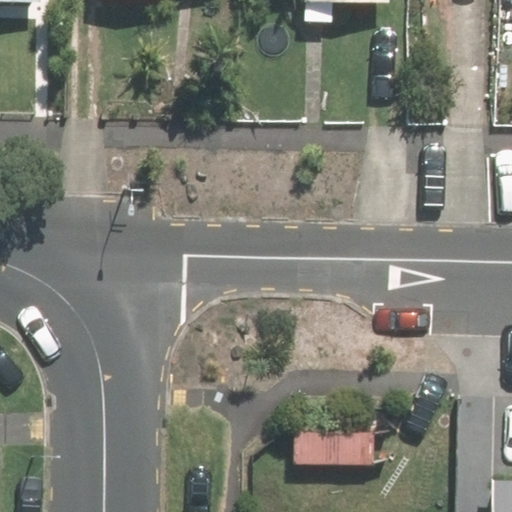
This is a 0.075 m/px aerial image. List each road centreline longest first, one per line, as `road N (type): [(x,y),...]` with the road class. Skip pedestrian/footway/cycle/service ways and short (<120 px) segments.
road 1 (residential): [(63,297),(114,265),(162,257),(511,263)]
road 2 (tertiary): [(96,511),(98,380),(84,329),(63,297)]
